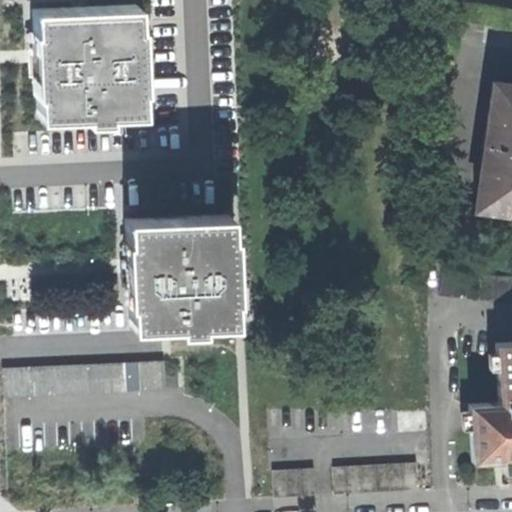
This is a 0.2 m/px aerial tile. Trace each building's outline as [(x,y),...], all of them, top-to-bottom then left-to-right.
[(141,1),(38,6),(39,29),(43,29),(44,53),(46,90),(43,91),(44,115),(147,110),(145,86),(143,86),(140,24),(142,24),(141,1)] [(511,85),(492,82),(483,140),(474,206),(511,211),(511,85)] [(234,212),(131,216),(132,236),(136,236),(137,263),(139,298),(134,299),(136,323),(239,319),(238,296),(234,296),(232,234),(235,234),(234,212)] [(438,296),(511,303),(511,276),(441,270),(438,296)] [(471,462),(501,461),(502,473),(511,472),(511,342),(495,343),(498,402),(468,404),(471,462)] [(170,371),(169,358),(8,365),(9,392),(184,385),(183,371),(170,371)] [(332,467),(333,494),(417,489),(416,462),(332,467)] [(272,497),(314,495),(313,468),(271,470),(272,497)]
